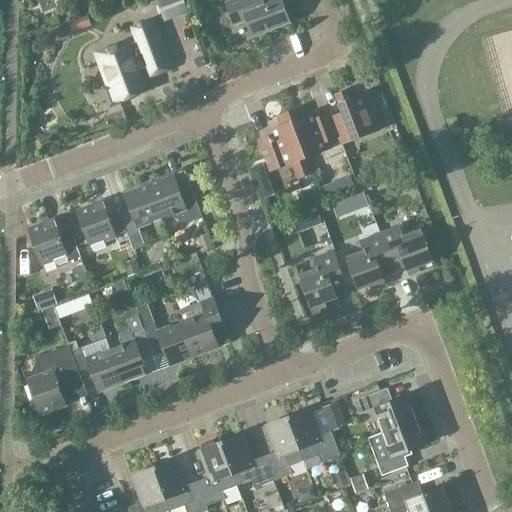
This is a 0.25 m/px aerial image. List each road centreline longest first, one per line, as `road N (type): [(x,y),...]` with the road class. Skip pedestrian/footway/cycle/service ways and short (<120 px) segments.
road 1 (residential): [(282,373),(420,321),(488,503)]
road 2 (residential): [(87,511),(65,453),(282,373)]
road 3 (residential): [(282,373),(244,270),(243,217),(202,110)]
road 4 (residential): [(0,187),(202,110)]
road 5 (residential): [(202,110),(224,92),(339,50),(321,0)]
